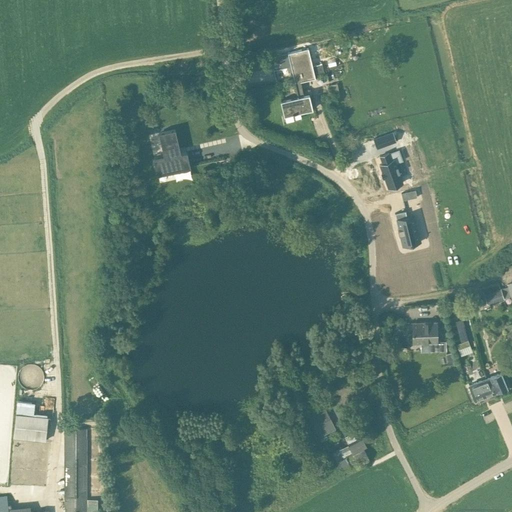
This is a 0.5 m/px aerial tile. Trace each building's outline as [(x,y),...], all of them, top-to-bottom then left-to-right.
[(308,48),(314,76),(324,74),(322,63),(335,60),(334,57),(356,51),(357,56),(379,50),(375,31),(308,48)] [(315,78),(314,76),(308,48),(287,53),(270,57),(273,71),(290,66),(294,83),(303,81),(315,78)] [(309,94),(306,95),(298,97),(280,101),(284,115),(313,108),(309,94)] [(174,129),(159,133),(165,157),(154,160),(158,175),(190,167),(186,152),(180,154),(174,129)] [(393,132),(374,139),(378,149),(396,142),(393,132)] [(389,152),(380,155),(382,162),(379,163),(382,171),(381,171),(383,177),(384,176),(388,187),(394,185),(396,185),(396,184),(403,182),(396,162),(403,159),(399,149),(389,153),(389,152)] [(401,192),(403,199),(417,196),(415,189),(401,192)] [(405,210),(395,212),(403,245),(420,241),(414,214),(407,216),(405,210)] [(503,298),(511,295),(511,297),(511,281),(506,284),(507,286),(500,288),(503,298)] [(500,288),(484,293),(486,303),(503,298),(500,288)] [(410,343),(412,343),(437,342),(437,322),(411,322),(412,334),(410,335),(408,336),(408,341),(410,343)] [(456,344),(460,355),(472,351),(468,340),(456,344)] [(0,384),(17,384),(15,350),(0,350),(0,384)] [(490,377),(496,393),(507,389),(501,373),(490,377)] [(480,381),(486,397),(496,393),(490,377),(480,381)] [(486,397),(480,381),(469,385),(475,401),(486,397)] [(17,401),(13,437),(45,440),(47,416),(33,415),(35,402),(17,401)] [(324,407),(308,415),(319,436),(335,428),(324,407)] [(342,412),(349,427),(356,424),(348,409),(342,412)] [(65,428),(64,466),(86,466),(86,428),(65,428)] [(362,447),(366,446),(356,428),(344,434),(351,448),(342,450),(341,448),(333,452),(338,463),(346,459),(349,466),(358,462),(360,466),(370,461),(363,449),(362,447)] [(87,499),(86,466),(64,466),(64,511),(97,511),(98,498),(87,499)]
